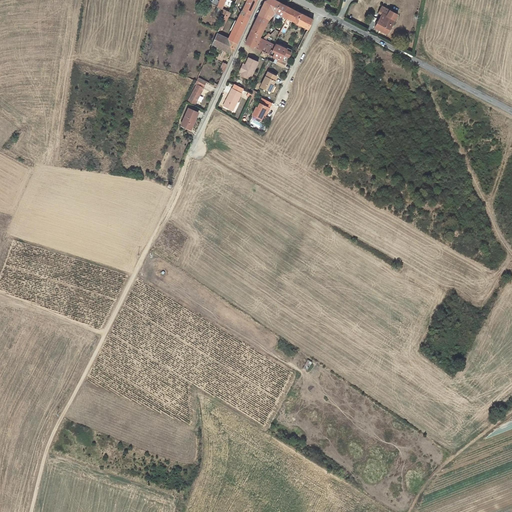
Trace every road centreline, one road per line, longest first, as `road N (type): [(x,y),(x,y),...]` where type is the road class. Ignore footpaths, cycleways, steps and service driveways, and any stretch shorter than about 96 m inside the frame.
road 1 (track): [(32,511),(48,445),(194,147)]
road 2 (tertiary): [(511,111),(296,0)]
road 3 (track): [(511,254),(410,58)]
road 4 (residential): [(194,147),(262,0)]
